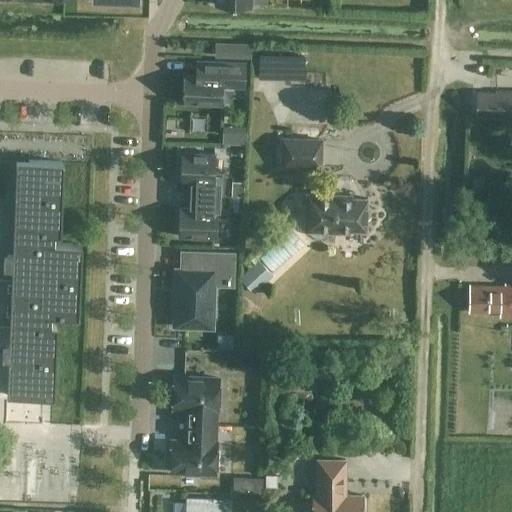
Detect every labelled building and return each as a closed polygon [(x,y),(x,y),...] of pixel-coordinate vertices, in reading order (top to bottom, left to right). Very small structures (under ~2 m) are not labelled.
[(251,54),(251,44),(227,43),(226,53),(251,54)] [(302,78),(302,56),(259,55),(259,77),(302,78)] [(197,60),(196,75),(184,75),(183,103),(222,104),(222,86),(245,87),(246,62),(197,60)] [(511,118),(511,90),(495,90),(495,93),(476,92),(476,118),(511,118)] [(234,132),(234,144),(246,144),(246,132),(234,132)] [(282,166),(317,167),(317,139),(282,138),(282,166)] [(199,195),(224,196),(225,172),(214,172),(215,154),(181,153),(180,181),(200,181),(199,195)] [(58,234),(61,162),(16,160),(12,255),(3,255),(3,268),(12,269),(11,279),(0,278),(0,323),(9,324),(8,347),(2,346),(2,360),(8,360),(7,395),(19,396),(52,397),(54,325),(50,324),(51,316),(69,316),(76,317),(79,244),(72,244),(54,243),(54,234),(58,234)] [(349,231),(366,231),(367,198),(342,198),(342,195),(306,194),(305,232),(349,233),(349,231)] [(224,196),(199,195),(198,209),(179,208),(178,236),(216,237),(217,219),(227,220),(227,209),(223,209),(224,196)] [(277,266),(301,242),(291,233),(267,256),(277,266)] [(235,272),(236,253),(190,251),(190,269),(178,269),(175,327),(195,327),(195,321),(214,322),(215,272),(235,272)] [(258,259),(240,276),(253,290),(271,273),(258,259)] [(511,283),(504,283),(504,286),(468,286),(468,311),(499,311),(499,318),(511,317),(511,283)] [(230,357),(259,357),(259,340),(230,340),(230,357)] [(317,389),(320,370),(302,368),(300,387),(317,389)] [(187,424),(215,426),(215,409),(217,409),(219,378),(173,377),(172,407),(187,408),(187,424)] [(215,426),(187,424),(186,441),(171,441),(170,471),(215,473),(216,442),(214,442),(215,426)] [(361,511),(362,495),(342,494),(342,484),(345,484),(345,459),(316,459),(316,494),(312,494),(311,511),(361,511)]
